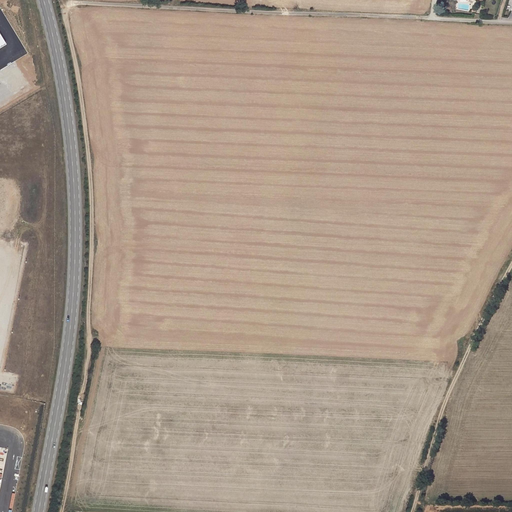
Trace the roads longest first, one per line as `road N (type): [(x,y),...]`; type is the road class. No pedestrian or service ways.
road 1 (secondary): [(42,0),(67,93),(75,216),(74,291),(37,511)]
road 2 (track): [(66,4),(86,129),(91,254),(89,341),(61,511)]
road 3 (unclassified): [(66,4),(511,22)]
road 4 (track): [(412,511),(439,415),(511,264)]
